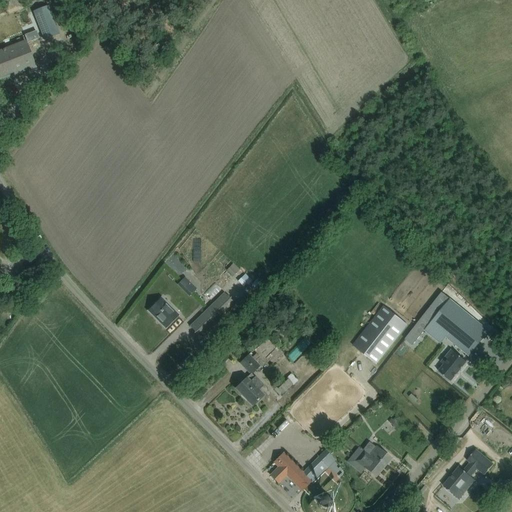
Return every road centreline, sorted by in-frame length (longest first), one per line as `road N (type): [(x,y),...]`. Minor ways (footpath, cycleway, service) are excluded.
road 1 (unclassified): [(290,511),(85,306),(0,184)]
road 2 (unclassified): [(376,511),(511,361)]
